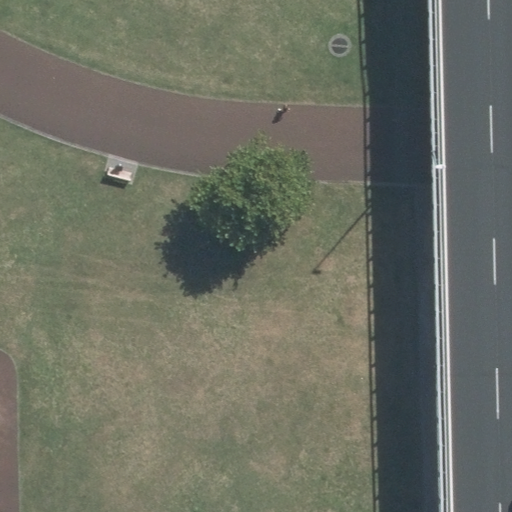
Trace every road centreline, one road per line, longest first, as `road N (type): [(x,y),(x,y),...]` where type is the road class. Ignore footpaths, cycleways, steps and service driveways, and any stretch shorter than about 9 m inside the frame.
road 1 (motorway): [(75,511),(55,336),(58,0)]
road 2 (motorway): [(483,0),(493,511)]
